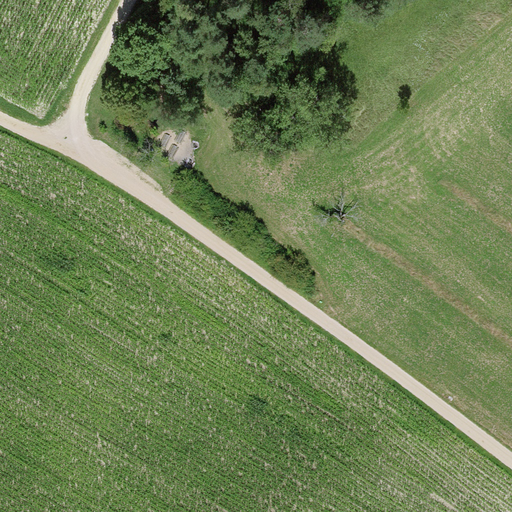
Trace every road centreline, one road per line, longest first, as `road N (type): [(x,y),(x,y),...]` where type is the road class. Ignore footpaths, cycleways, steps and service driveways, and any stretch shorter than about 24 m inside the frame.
road 1 (track): [(0,115),(57,141),(198,235),(511,465)]
road 2 (track): [(125,0),(57,141)]
